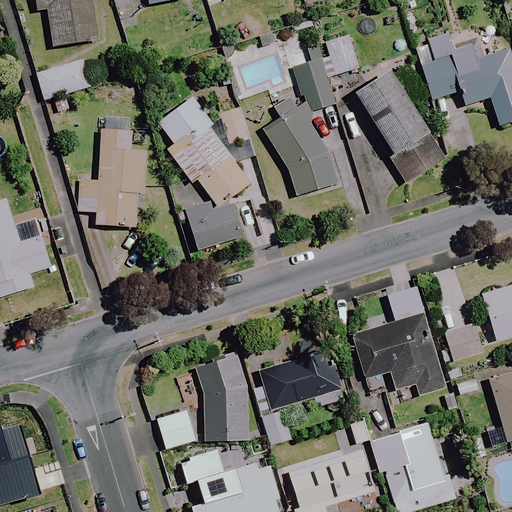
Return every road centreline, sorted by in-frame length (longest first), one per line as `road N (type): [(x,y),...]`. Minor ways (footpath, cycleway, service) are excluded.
road 1 (residential): [(511,210),(74,344)]
road 2 (residential): [(125,511),(74,344)]
